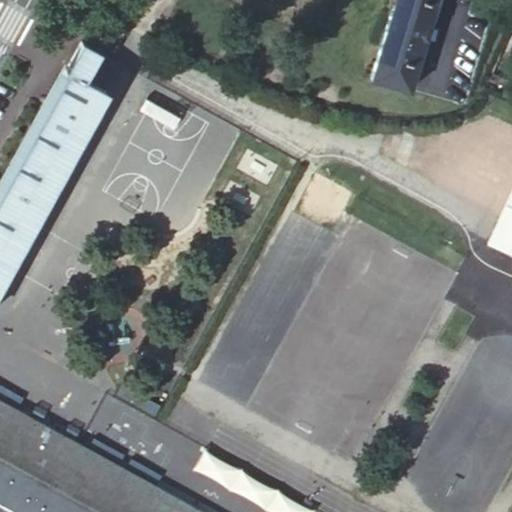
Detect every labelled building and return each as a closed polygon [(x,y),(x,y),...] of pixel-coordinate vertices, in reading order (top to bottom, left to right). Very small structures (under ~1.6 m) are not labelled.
[(422,40),(426,27),(434,0),(392,0),(369,76),(407,88),(422,40)] [(495,0),(470,0),(467,10),(491,17),(495,0)] [(435,30),(426,27),(422,40),(431,42),(435,30)] [(95,50),(78,40),(0,181),(0,275),(104,89),(80,76),(95,50)] [(511,62),(511,51),(504,47),(492,74),(505,79),(511,62)] [(511,190),(487,246),(511,257),(511,190)] [(199,511),(0,402),(0,456),(74,497),(101,511),(199,511)]
